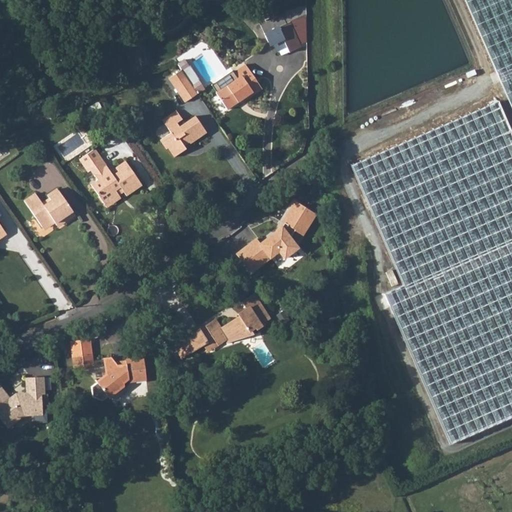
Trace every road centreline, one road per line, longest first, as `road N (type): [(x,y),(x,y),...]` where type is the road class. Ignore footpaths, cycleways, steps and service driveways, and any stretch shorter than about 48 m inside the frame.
road 1 (residential): [(0,354),(110,310),(306,163)]
road 2 (unknown): [(267,187),(278,57)]
